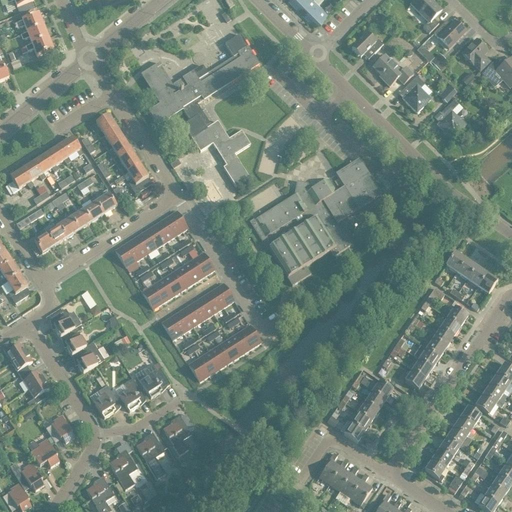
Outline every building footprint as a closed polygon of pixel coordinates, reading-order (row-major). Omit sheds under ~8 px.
[(30,0),(7,0),(9,3),(13,1),(16,8),(32,2),(30,0)] [(233,7),(229,0),(224,3),(228,10),(233,7)] [(302,0),(295,7),(304,16),(317,3),(313,0),(302,0)] [(427,35),(437,25),(432,20),(439,12),(427,0),(415,0),(410,6),(427,23),(421,29),(427,35)] [(332,5),(329,1),(322,8),(317,3),(304,16),(313,25),(332,5)] [(229,21),(225,14),(221,17),(226,24),(229,21)] [(21,22),(17,23),(17,24),(19,29),(23,28),(25,33),(26,34),(42,27),(37,15),(21,22)] [(464,33),(453,23),(450,27),(445,22),(432,35),(447,50),(464,33)] [(25,33),(22,35),(24,40),(24,41),(28,39),(30,45),(30,46),(47,39),(42,27),(26,34),(25,33)] [(172,49),(192,41),(188,32),(168,40),(172,49)] [(365,35),(350,50),(359,59),(367,51),(369,51),(373,55),(382,46),(376,41),(374,43),(365,35)] [(202,102),(202,101),(215,92),(216,93),(216,92),(229,83),(230,85),(230,84),(229,83),(243,74),(244,76),(244,75),(243,74),(257,66),(258,67),(239,36),(223,46),(231,59),(206,75),(201,67),(171,86),(159,67),(160,67),(158,64),(139,76),(141,78),(142,77),(150,91),(149,91),(149,92),(151,91),(159,105),(147,112),(156,127),(157,127),(156,126),(163,121),(164,123),(168,120),(168,118),(180,110),(181,111),(188,122),(181,126),(199,153),(211,145),(225,167),(222,169),(235,189),(248,180),(233,156),(249,146),(240,133),(227,140),(216,123),(210,127),(196,106),(202,102)] [(30,45),(26,47),(28,52),(29,52),(32,51),(35,58),(52,51),(47,39),(30,46),(30,45)] [(481,57),(486,52),(475,41),(461,56),(472,66),(479,72),(487,63),(481,57)] [(381,82),(388,88),(396,80),(402,86),(412,76),(404,68),(400,73),(383,56),(371,69),(383,80),(381,82)] [(501,81),(508,90),(511,86),(511,60),(510,59),(496,71),(491,64),(480,75),(486,83),(487,82),(493,88),(501,81)] [(401,101),(415,115),(429,100),(419,90),(423,85),(415,78),(405,88),(409,93),(401,101)] [(445,105),(455,94),(447,87),(442,92),(445,95),(440,100),(445,105)] [(458,121),(465,114),(453,101),(439,115),(444,119),(436,127),(450,141),(464,127),(458,121)] [(265,130),(268,137),(286,128),(275,106),(239,123),(247,139),(265,130)] [(103,137),(115,129),(107,117),(95,124),(100,133),(96,136),(99,140),(103,137)] [(111,150),(123,142),(115,129),(103,137),(108,146),(104,148),(107,152),(111,150)] [(66,159),(67,159),(75,154),(78,158),(82,155),(71,139),(59,147),(66,159)] [(90,146),(85,139),(80,143),(84,149),(90,146)] [(119,162),(131,154),(123,142),(111,150),(116,158),(112,161),(115,165),(119,162)] [(90,146),(84,149),(88,156),(94,152),(90,146)] [(54,167),(63,162),(65,166),(69,163),(67,159),(66,159),(59,147),(46,155),(54,167)] [(119,162),(124,170),(120,173),(122,177),(127,174),(139,166),(131,154),(119,162)] [(42,175),(50,170),(53,174),(57,171),(54,167),(46,155),(34,163),(42,175)] [(293,197),(256,220),(255,221),(254,220),(248,223),(260,242),(262,241),(286,279),(285,279),(290,287),(309,276),(304,268),(328,253),(332,258),(349,247),(339,230),(335,224),(380,195),(358,160),(334,175),(342,188),(336,192),(327,180),(304,194),(303,193),(298,191),(298,190),(297,190),(296,198),(293,197)] [(176,161),(169,165),(172,170),(179,166),(176,161)] [(29,183),(30,183),(38,177),(41,182),(45,179),(42,175),(34,163),(22,171),(29,183)] [(105,170),(101,164),(96,167),(100,174),(105,170)] [(85,175),(91,171),(88,166),(82,170),(85,175)] [(147,179),(139,166),(127,174),(132,183),(128,185),(135,196),(150,186),(146,180),(147,179)] [(105,170),(100,174),(104,180),(109,177),(105,170)] [(29,183),(22,171),(9,179),(17,191),(25,185),(28,190),(32,187),(30,183),(29,183)] [(73,183),(70,177),(63,181),(66,187),(73,183)] [(82,184),(85,189),(92,185),(88,179),(82,184)] [(66,187),(63,181),(57,186),(60,191),(66,187)] [(85,189),(82,184),(75,188),(79,193),(85,189)] [(118,189),(113,192),(117,199),(117,198),(122,195),(118,189)] [(95,204),(103,216),(115,208),(105,192),(101,194),(103,198),(95,204)] [(38,197),(42,202),(48,198),(45,193),(38,197)] [(57,199),(60,205),(67,200),(64,195),(57,199)] [(42,202),(38,197),(25,206),(28,211),(42,202)] [(60,205),(57,199),(45,207),(48,212),(54,208),(54,209),(60,205)] [(82,212),(90,224),(103,216),(95,204),(92,199),(88,202),(91,206),(83,212),(82,212)] [(70,220),(78,232),(90,224),(82,212),(83,212),(80,207),(76,210),(78,214),(70,219),(70,220)] [(32,215),(36,220),(42,216),(39,211),(32,215)] [(186,231),(175,213),(165,220),(176,237),(186,231)] [(36,220),(32,215),(26,219),(29,224),(36,220)] [(70,220),(70,219),(67,215),(63,218),(66,222),(58,227),(65,240),(78,232),(70,220)] [(176,237),(165,220),(155,227),(166,244),(176,237)] [(45,235),(53,248),(65,240),(58,227),(55,223),(51,226),(54,230),(45,235)] [(144,233),(156,250),(166,244),(155,227),(144,233)] [(33,243),(40,256),(53,248),(45,235),(43,231),(39,233),(41,238),(33,243)] [(134,240),(145,257),(156,250),(144,233),(134,240)] [(124,246),(135,263),(145,257),(134,240),(124,246)] [(135,263),(124,246),(114,253),(125,270),(135,263)] [(0,269),(11,263),(3,251),(0,252),(0,269)] [(455,274),(464,261),(453,254),(454,254),(453,253),(444,267),(445,268),(445,267),(455,274)] [(213,272),(202,255),(191,262),(202,279),(213,272)] [(466,281),(474,268),(464,261),(455,274),(466,281)] [(202,279),(191,262),(181,268),(192,286),(202,279)] [(6,284),(18,276),(11,263),(0,269),(0,273),(4,280),(0,281),(0,283),(2,286),(6,284)] [(192,286),(181,268),(171,275),(182,292),(192,286)] [(485,275),(474,268),(466,281),(476,288),(485,275)] [(182,292),(171,275),(161,281),(172,299),(182,292)] [(485,275),(476,288),(486,295),(487,296),(496,282),(495,282),(485,275)] [(7,295),(14,305),(29,296),(25,289),(26,288),(18,276),(6,284),(11,292),(7,295)] [(151,288),(162,305),(172,299),(161,281),(151,288)] [(211,293),(222,310),(233,303),(222,286),(211,293)] [(80,288),(73,292),(81,306),(87,303),(80,288)] [(162,305),(151,288),(141,294),(152,312),(162,305)] [(433,289),(427,298),(424,304),(428,307),(434,298),(439,301),(443,296),(433,289)] [(212,316),(222,310),(211,293),(201,299),(212,316)] [(212,316),(201,299),(191,306),(202,323),(212,316)] [(424,304),(420,310),(424,313),(428,307),(424,304)] [(472,304),(469,308),(476,312),(478,308),(472,304)] [(202,323),(191,306),(181,312),(192,329),(202,323)] [(446,319),(459,328),(466,318),(467,318),(467,317),(453,308),(453,309),(446,319)] [(59,340),(60,339),(73,330),(79,327),(71,313),(67,316),(64,311),(48,321),(55,331),(54,331),(59,340)] [(192,329),(181,312),(171,319),(182,336),(192,329)] [(182,336),(171,319),(160,325),(171,343),(182,336)] [(446,319),(439,330),(452,338),(459,328),(446,319)] [(417,322),(414,328),(419,332),(423,326),(417,322)] [(238,334),(249,352),(259,345),(248,328),(238,334)] [(71,357),(85,348),(77,336),(73,331),(73,330),(60,339),(66,349),(65,349),(70,358),(71,357)] [(452,338),(439,330),(432,340),(445,349),(452,338)] [(228,341),(239,358),(249,352),(238,334),(228,341)] [(395,346),(399,349),(403,343),(399,340),(395,346)] [(425,351),(438,359),(445,349),(432,340),(425,351)] [(218,347),(229,365),(239,358),(228,341),(218,347)] [(10,364),(25,355),(20,346),(14,350),(11,345),(2,351),(10,364)] [(399,349),(395,346),(391,352),(395,355),(399,349)] [(85,349),(85,348),(71,357),(77,367),(76,367),(82,376),(96,367),(89,355),(91,353),(87,347),(85,349)] [(208,354),(219,371),(229,365),(218,347),(208,354)] [(418,361),(431,370),(438,359),(425,351),(418,361)] [(209,378),(219,371),(208,354),(198,360),(209,378)] [(19,378),(28,372),(25,367),(31,364),(25,355),(10,364),(19,378)] [(209,378),(198,360),(187,367),(198,384),(209,378)] [(389,364),(385,361),(381,368),(385,370),(389,364)] [(418,361),(411,372),(424,380),(431,370),(418,361)] [(169,386),(159,371),(161,370),(157,364),(144,373),(147,379),(139,384),(149,400),(151,399),(154,398),(155,397),(159,394),(158,393),(169,386)] [(495,376),(508,385),(511,387),(511,385),(511,382),(511,381),(511,379),(511,371),(502,365),(502,366),(495,376)] [(19,378),(27,391),(43,382),(37,373),(31,377),(28,372),(19,378)] [(424,380),(411,372),(404,382),(403,382),(417,391),(424,380)] [(362,379),(358,376),(354,382),(359,385),(359,383),(362,385),(365,381),(362,379)] [(501,395),(505,398),(507,394),(504,391),(508,385),(495,376),(488,387),(501,395)] [(137,407),(144,402),(131,381),(114,392),(128,414),(130,412),(132,412),(134,410),(138,408),(137,407)] [(371,393),(384,402),(391,391),(392,392),(392,391),(378,382),(376,381),(373,385),(375,387),(371,393)] [(43,382),(27,391),(36,405),(45,399),(42,394),(48,391),(43,382)] [(354,382),(350,388),(355,391),(359,385),(354,382)] [(501,395),(488,387),(484,393),(482,392),(480,396),(481,397),(494,406),(499,409),(501,405),(497,402),(501,395)] [(101,399),(92,404),(103,420),(105,419),(107,418),(109,417),(112,414),(112,413),(119,409),(106,388),(97,393),(101,399)] [(364,404),(377,412),(384,402),(371,393),(364,404)] [(348,400),(344,397),(340,403),(344,406),(348,400)] [(474,407),(474,408),(487,417),(488,416),(487,416),(494,406),(481,397),(475,407),(474,407)] [(340,403),(336,408),(340,411),(344,406),(340,403)] [(357,414),(370,423),(377,412),(364,404),(357,414)] [(480,417),(466,408),(466,409),(459,419),(472,428),(479,418),(480,417)] [(350,425),(363,433),(370,423),(357,414),(350,425)] [(71,434),(60,418),(52,423),(53,425),(44,431),(54,445),(61,441),(64,446),(73,440),(70,435),(71,434)] [(170,429),(163,433),(172,447),(171,448),(178,458),(187,452),(181,442),(190,437),(178,418),(172,421),(173,422),(171,424),(170,429)] [(336,423),(334,421),(330,418),(326,424),(332,428),(336,423)] [(498,424),(505,428),(509,422),(502,418),(498,424)] [(469,441),(471,437),(467,434),(472,428),(459,419),(452,430),(465,438),(469,441)] [(343,435),(342,435),(356,444),(357,444),(356,444),(363,433),(350,425),(343,435)] [(489,432),(493,435),(497,429),(493,426),(489,432)] [(465,438),(452,430),(445,440),(458,449),(461,451),(464,447),(460,445),(465,438)] [(501,441),(506,435),(501,432),(497,438),(501,441)] [(144,465),(155,482),(165,476),(154,460),(163,454),(151,435),(145,439),(146,440),(144,441),(143,446),(136,450),(145,464),(144,465)] [(113,451),(121,446),(119,440),(110,445),(113,451)] [(445,440),(438,451),(450,459),(453,461),(456,458),(453,456),(458,449),(445,440)] [(49,470),(58,464),(54,459),(56,458),(45,441),(37,447),(38,449),(29,454),(39,469),(46,465),(49,470)] [(483,450),(487,445),(482,442),(479,448),(483,450)] [(116,463),(109,468),(118,481),(117,482),(124,492),(133,486),(127,477),(136,471),(127,456),(131,453),(125,444),(116,450),(119,455),(118,456),(119,457),(117,458),(116,463)] [(495,450),(491,448),(487,453),(491,456),(495,450)] [(450,459),(438,451),(431,461),(443,470),(450,459)] [(487,453),(483,459),(487,462),(491,456),(487,453)] [(329,463),(318,480),(328,487),(339,470),(338,468),(332,464),(336,458),(332,455),(327,462),(329,463)] [(443,470),(431,461),(424,471),(423,472),(439,483),(442,479),(439,477),(443,470)] [(339,470),(328,487),(338,494),(350,476),(348,475),(342,471),(346,465),(342,462),(338,468),(339,470)] [(469,471),(473,466),(468,463),(465,468),(469,471)] [(511,482),(511,469),(505,465),(502,463),(499,467),(502,469),(498,476),(511,484),(511,482)] [(43,488),(39,483),(41,482),(30,465),(22,470),(23,472),(20,474),(14,465),(8,469),(23,493),(30,488),(34,494),(43,488)] [(461,474),(465,477),(469,471),(465,468),(461,474)] [(338,494),(349,500),(360,483),(358,482),(359,482),(352,478),(356,472),(352,469),(348,475),(350,476),(338,494)] [(481,471),(477,469),(473,474),(477,477),(481,471)] [(477,477),(473,474),(469,480),(473,483),(477,477)] [(360,483),(349,500),(359,508),(371,490),(362,485),(367,478),(363,476),(359,482),(358,482),(360,483)] [(498,476),(491,486),(504,495),(511,484),(498,476)] [(109,511),(104,504),(113,498),(101,479),(95,482),(96,483),(94,485),(93,490),(86,494),(95,508),(94,509),(96,511),(109,511)] [(138,490),(146,502),(156,496),(149,484),(138,490)] [(450,490),(454,493),(459,487),(454,484),(450,490)] [(484,497),(497,505),(504,495),(491,486),(488,484),(485,488),(488,490),(484,497)] [(18,511),(24,511),(29,509),(26,504),(28,503),(17,486),(9,491),(10,493),(1,499),(9,511),(13,511),(17,509),(18,511)] [(467,492),(463,490),(459,496),(463,498),(467,492)] [(391,511),(393,510),(391,509),(385,505),(389,498),(385,496),(381,502),(382,503),(376,511),(391,511)] [(492,511),(497,505),(484,497),(477,507),(476,507),(483,511),(492,511)] [(393,510),(391,511),(395,511),(400,505),(396,503),(391,509),(393,510)]
